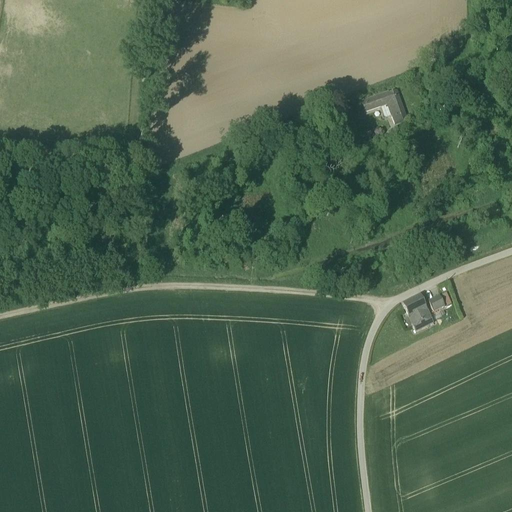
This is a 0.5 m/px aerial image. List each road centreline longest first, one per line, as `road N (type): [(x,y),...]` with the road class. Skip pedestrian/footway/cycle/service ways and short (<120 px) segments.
road 1 (track): [(408,292),(129,283),(0,313)]
road 2 (residential): [(511,251),(408,292),(371,333),(360,443),(368,511)]
